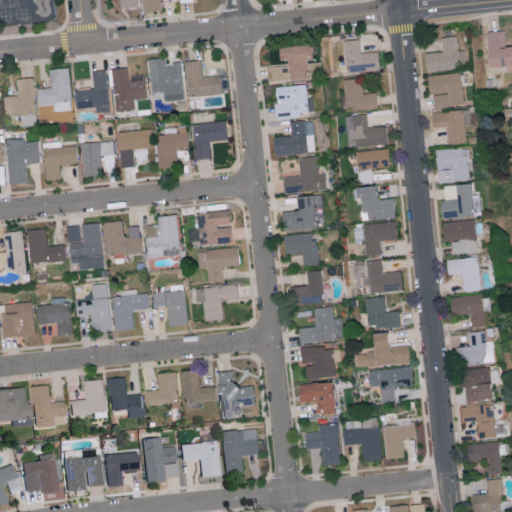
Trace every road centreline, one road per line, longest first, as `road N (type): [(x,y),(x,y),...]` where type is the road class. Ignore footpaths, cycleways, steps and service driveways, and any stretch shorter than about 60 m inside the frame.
road 1 (residential): [(290,511),(236,0)]
road 2 (tertiary): [(0,51),(502,0)]
road 3 (residential): [(453,511),(398,10)]
road 4 (residential): [(125,511),(449,478)]
road 5 (residential): [(0,369),(273,343)]
road 6 (residential): [(0,212),(258,188)]
